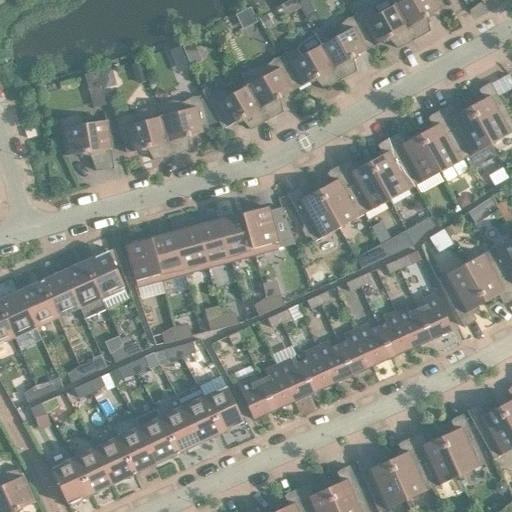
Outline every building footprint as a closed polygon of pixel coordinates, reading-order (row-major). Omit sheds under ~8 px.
[(397,48),(413,39),(391,0),(390,0),(393,5),(374,15),(369,9),(357,12),(352,16),(369,47),(382,40),(388,39),(397,48)] [(391,0),(413,39),(429,30),(426,18),(430,14),(444,6),(440,0),(391,0)] [(265,15),(259,19),(264,28),(270,24),(265,15)] [(369,47),(352,16),(346,18),(337,27),(339,34),(321,45),(320,45),(339,80),(355,71),(352,59),(357,54),(369,47)] [(314,35),(300,43),(296,49),(283,53),(279,57),(296,88),(308,81),(315,79),(323,89),(339,80),(320,45),(321,45),(311,27),(310,28),(314,35)] [(193,42),(182,47),(189,66),(201,61),(193,42)] [(180,46),(169,50),(178,72),(188,68),(180,46)] [(237,68),(265,120),(282,111),(278,99),(283,95),(296,88),(279,57),(272,59),(263,67),(256,68),(241,74),(237,68)] [(265,120),(237,68),(236,68),(246,86),(227,96),(222,90),(210,93),(206,86),(201,91),(221,128),(235,121),(241,120),(249,129),(265,120)] [(110,69),(100,72),(104,87),(110,85),(113,81),(110,69)] [(98,70),(83,74),(93,108),(107,103),(98,70)] [(469,107),(489,144),(511,131),(511,124),(488,81),(487,81),(489,84),(478,90),(483,99),(469,107)] [(154,97),(170,155),(188,150),(187,137),(193,134),(208,130),(199,96),(191,97),(180,102),(173,102),(157,105),(155,97),(154,97)] [(152,160),(170,155),(154,97),(156,105),(141,110),(135,115),(122,115),(116,119),(125,153),(140,149),(146,149),(152,160)] [(450,106),(439,112),(464,158),(489,144),(469,107),(455,114),(450,106)] [(112,168),(103,112),(102,112),(104,121),(81,124),(78,116),(72,114),(60,119),(60,117),(59,117),(65,155),(81,153),(88,154),(95,171),(112,168)] [(439,172),(464,158),(439,112),(427,118),(432,127),(418,134),(439,172)] [(400,133),(388,140),(414,186),(439,172),(418,134),(404,142),(400,133)] [(382,154),(368,162),(388,200),(414,186),(388,140),(377,146),(382,154)] [(388,200),(368,162),(354,170),(349,161),(338,167),(363,213),(388,200)] [(331,182),(317,190),(338,227),(363,213),(338,167),(326,174),(331,182)] [(313,241),(338,227),(317,190),(304,197),(299,189),(288,195),(286,192),(285,192),(303,224),(301,230),(304,235),(309,237),(318,252),(313,241)] [(242,213),(253,254),(277,248),(266,207),(242,213)] [(232,218),(219,221),(229,261),(253,254),(242,213),(232,218)] [(405,229),(413,244),(424,232),(435,225),(430,216),(405,229)] [(207,267),(229,261),(219,221),(206,225),(195,226),(207,267)] [(383,221),(374,224),(380,240),(389,237),(383,221)] [(185,230),(173,234),(183,273),(207,267),(195,226),(185,230)] [(379,243),(386,256),(412,244),(413,244),(405,229),(379,243)] [(160,280),(183,273),(173,234),(160,237),(149,239),(160,280)] [(511,237),(488,251),(511,294),(511,237)] [(149,239),(125,245),(136,286),(160,280),(149,239)] [(386,256),(379,243),(354,257),(360,268),(386,256)] [(84,261),(100,298),(123,287),(105,249),(105,248),(93,255),(92,257),(84,261)] [(511,297),(511,294),(488,251),(463,264),(483,302),(497,294),(502,303),(511,297)] [(398,269),(409,264),(405,255),(394,260),(398,269)] [(388,273),(398,269),(394,260),(384,264),(388,273)] [(79,307),(100,298),(84,261),(62,270),(79,307)] [(474,318),(469,309),(483,302),(463,264),(437,278),(432,268),(431,268),(437,279),(464,328),(465,327),(463,324),(474,318)] [(40,280),(56,317),(79,307),(62,270),(40,280)] [(359,287),(370,282),(365,273),(355,278),(359,287)] [(349,291),(359,287),(355,278),(345,282),(349,291)] [(35,327),(56,317),(40,280),(18,290),(35,327)] [(0,308),(13,337),(35,327),(18,290),(0,298),(0,308)] [(320,305),(330,300),(326,291),(316,295),(320,305)] [(424,306),(416,309),(430,339),(450,329),(434,293),(421,299),(424,306)] [(270,309),(282,303),(278,294),(265,298),(270,309)] [(309,309),(320,305),(316,295),(305,300),(309,309)] [(258,315),(270,309),(265,298),(253,306),(258,315)] [(406,306),(394,311),(410,348),(430,339),(416,309),(409,312),(406,306)] [(0,342),(13,337),(0,308),(0,342)] [(280,323),(291,318),(286,309),(276,313),(280,323)] [(384,323),(377,327),(390,356),(410,348),(394,311),(382,317),(384,323)] [(223,327),(236,323),(234,313),(220,314),(223,327)] [(270,327),(280,323),(276,313),(266,318),(270,327)] [(210,330),(223,327),(220,314),(207,321),(210,330)] [(390,356),(377,327),(369,330),(366,324),(354,329),(371,365),(390,356)] [(177,339),(190,336),(187,326),(173,327),(177,339)] [(241,340),(251,335),(247,326),(237,331),(241,340)] [(163,343),(177,339),(173,327),(161,333),(163,343)] [(345,341),(338,344),(351,374),(371,365),(354,329),(342,335),(345,341)] [(231,345),(241,340),(237,331),(227,336),(231,345)] [(127,357),(140,351),(136,341),(122,345),(127,357)] [(180,358),(194,351),(191,341),(177,345),(180,358)] [(327,341),(315,347),(331,383),(351,374),(338,344),(330,348),(327,341)] [(114,363),(127,357),(122,345),(109,353),(114,363)] [(166,359),(180,358),(177,345),(163,349),(166,359)] [(305,359),(298,362),(312,392),(331,383),(315,347),(303,352),(305,359)] [(135,374),(147,366),(143,356),(130,362),(135,374)] [(288,359),(276,364),(292,401),(312,392),(298,362),(291,365),(288,359)] [(83,377),(97,371),(92,361),(78,365),(83,377)] [(121,378),(135,374),(130,362),(116,368),(121,378)] [(266,377),(259,380),(272,410),(292,401),(276,364),(264,370),(266,377)] [(70,383),(83,377),(78,365),(66,373),(70,383)] [(91,394),(103,386),(99,376),(86,382),(91,394)] [(252,419),(272,410),(259,380),(251,383),(248,377),(235,383),(252,419)] [(40,396),(53,390),(49,381),(34,385),(40,396)] [(77,398),(91,394),(86,382),(72,388),(77,398)] [(26,402),(40,396),(34,385),(22,393),(26,402)] [(220,433),(228,429),(230,429),(243,425),(242,422),(225,386),(203,396),(220,433)] [(511,399),(498,407),(511,432),(511,387),(507,391),(511,399)] [(48,413),(60,405),(55,396),(42,402),(48,413)] [(203,396),(181,406),(198,443),(220,433),(203,396)] [(33,417),(48,413),(42,402),(29,408),(33,417)] [(176,453),(198,443),(181,406),(159,417),(176,453)] [(479,406),(468,412),(466,408),(465,409),(498,469),(499,468),(493,458),(511,447),(511,432),(498,407),(484,414),(479,406)] [(440,437),(457,476),(484,464),(488,475),(489,474),(461,412),(460,413),(461,416),(450,421),(454,430),(440,437)] [(159,417),(137,427),(154,463),(176,453),(159,417)] [(137,427),(115,437),(132,474),(154,463),(137,427)] [(457,476),(440,437),(425,443),(421,434),(409,440),(431,487),(457,476)] [(132,474),(115,437),(93,447),(110,484),(132,474)] [(387,461),(405,499),(431,487),(409,440),(398,445),(402,454),(387,461)] [(93,447),(71,458),(88,494),(110,484),(93,447)] [(80,500),(81,498),(88,494),(71,458),(49,468),(67,506),(68,507),(80,500)] [(405,499),(387,461),(373,467),(369,458),(357,463),(356,460),(355,461),(378,511),(405,499)] [(340,481),(325,488),(336,511),(369,511),(347,463),(346,464),(347,467),(336,472),(340,481)] [(16,466),(17,469),(5,471),(0,475),(0,511),(13,511),(18,508),(33,501),(17,466),(16,466)] [(499,481),(495,483),(494,488),(496,492),(501,493),(505,491),(506,487),(504,482),(499,481)] [(336,511),(325,488),(311,494),(307,485),(295,491),(304,511),(336,511)] [(287,505),(273,511),(304,511),(295,491),(283,496),(287,505)]
